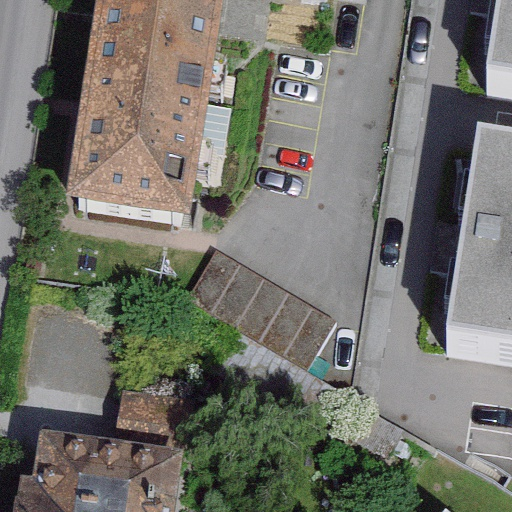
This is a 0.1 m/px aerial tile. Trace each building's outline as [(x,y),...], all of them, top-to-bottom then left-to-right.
[(192,229),(226,0),(100,0),(69,210),(192,229)] [(511,0),(505,0),(492,92),(511,94),(511,0)] [(511,153),(483,150),(454,349),(511,357),(511,153)] [(333,323),(218,257),(191,302),(307,368),(333,323)] [(333,391),(229,332),(208,371),(312,429),(333,391)] [(168,511),(185,407),(130,399),(125,433),(147,436),(143,458),(35,441),(24,511),(168,511)]
